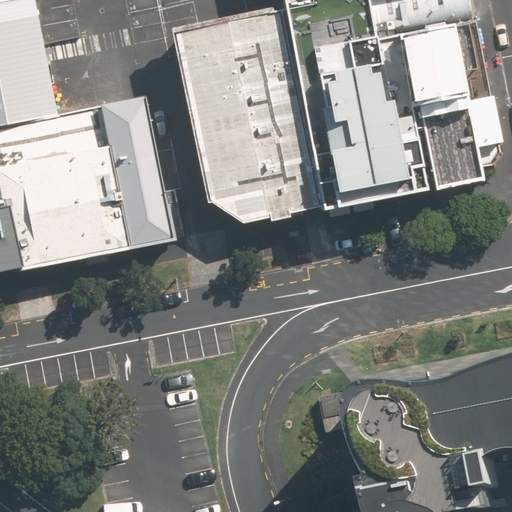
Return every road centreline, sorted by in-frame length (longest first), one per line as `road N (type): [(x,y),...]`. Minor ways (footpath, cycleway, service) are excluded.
road 1 (residential): [(0,353),(276,303),(332,301)]
road 2 (residential): [(332,301),(292,334),(256,390),(249,455),(260,511)]
road 3 (residential): [(332,301),(511,263)]
